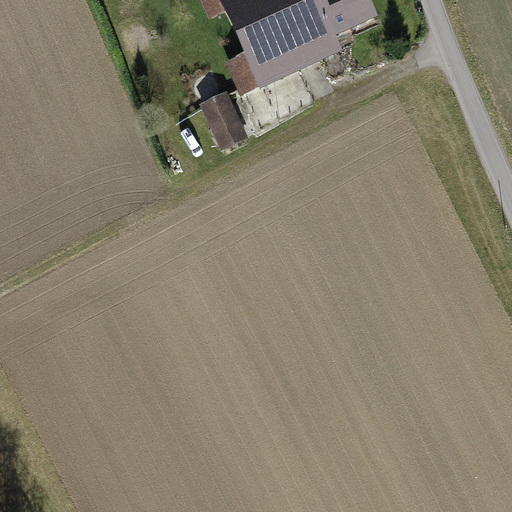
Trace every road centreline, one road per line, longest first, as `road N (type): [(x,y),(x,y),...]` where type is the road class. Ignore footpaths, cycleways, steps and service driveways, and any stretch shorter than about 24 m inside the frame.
road 1 (track): [(0,292),(197,186)]
road 2 (residential): [(431,0),(511,195)]
